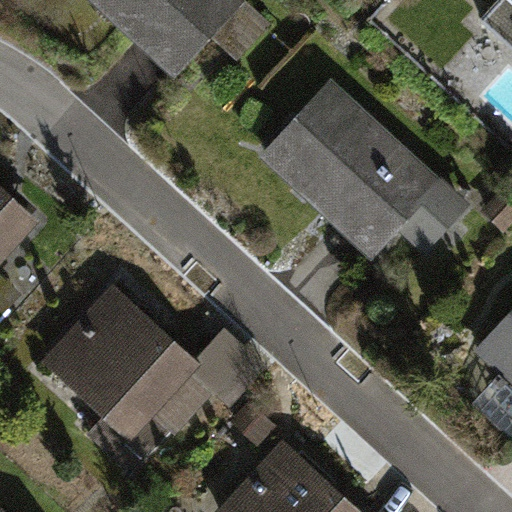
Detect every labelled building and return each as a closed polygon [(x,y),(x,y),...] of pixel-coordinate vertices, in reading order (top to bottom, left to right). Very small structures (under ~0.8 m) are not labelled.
[(60,0),(162,93),(234,15),(217,0),(60,0)] [(511,0),(476,0),(511,32),(511,0)] [(252,171),(360,270),(432,192),(324,93),(252,171)] [(0,264),(27,234),(0,210),(0,319),(13,305),(0,293),(0,264)] [(198,379),(107,299),(32,382),(90,433),(77,447),(123,488),(160,446),(168,452),(208,407),(188,390),(198,379)] [(511,319),(468,367),(511,407),(511,319)] [(270,436),(242,411),(227,427),(256,452),(270,436)] [(341,511),(277,454),(224,511),(341,511)]
